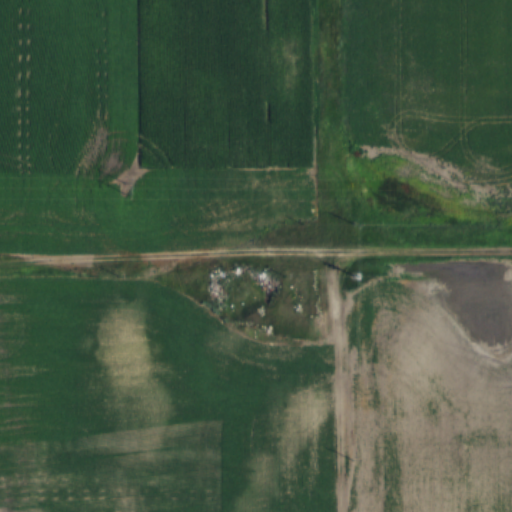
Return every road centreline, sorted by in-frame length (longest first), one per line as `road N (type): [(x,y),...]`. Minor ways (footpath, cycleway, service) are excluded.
road 1 (track): [(0,252),(511,253)]
road 2 (residential): [(338,511),(337,253)]
